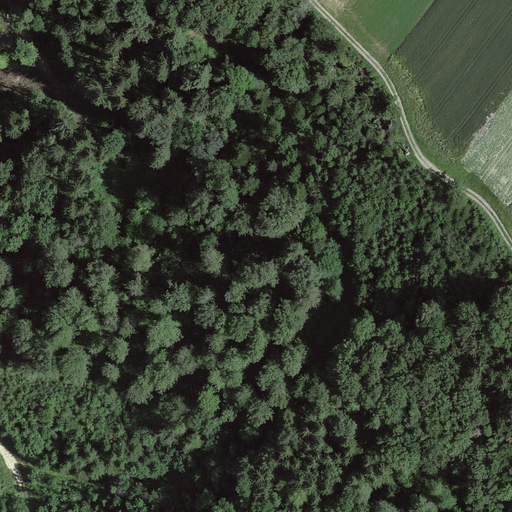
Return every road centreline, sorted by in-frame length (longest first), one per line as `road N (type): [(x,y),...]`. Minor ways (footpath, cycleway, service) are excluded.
road 1 (track): [(155,0),(160,18),(180,31),(259,57),(292,101),(305,131),(308,184),(350,273),(331,367),(357,426),(436,483),(439,511)]
road 2 (track): [(11,0),(34,53),(86,121)]
